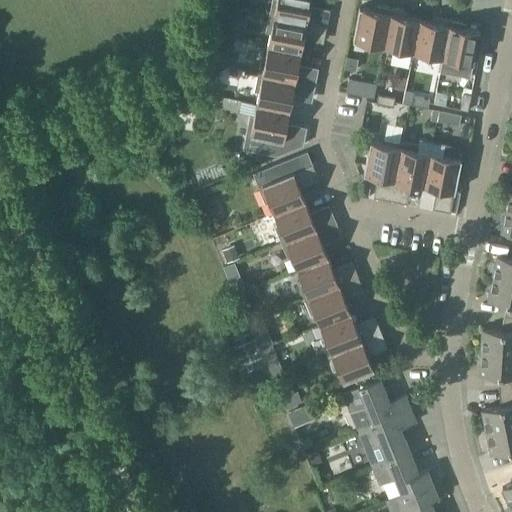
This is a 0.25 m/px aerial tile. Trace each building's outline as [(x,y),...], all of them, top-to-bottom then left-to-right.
[(271,0),(269,14),(327,25),(329,12),(309,8),(310,0),(271,0)] [(383,49),(391,8),(378,5),(377,10),(359,6),(353,38),(366,41),(365,46),(383,49)] [(391,8),(383,49),(400,53),(401,48),(413,50),(419,18),(403,15),(404,10),(391,8)] [(268,44),(300,50),(304,34),(324,38),(327,25),(269,14),(266,31),(270,32),(268,44)] [(419,18),(413,50),(425,53),(424,57),(442,61),(450,19),(437,17),(436,21),(419,18)] [(463,22),(450,19),(442,61),(440,71),(470,77),(480,30),(462,26),(463,22)] [(258,73),(315,84),(318,71),(297,67),(300,50),(268,44),(266,56),(261,55),(258,73)] [(257,103),(289,109),(292,92),(313,97),(315,84),(258,73),(254,90),(259,91),(257,103)] [(346,91),(373,96),(376,83),(349,77),(346,91)] [(207,79),(190,88),(205,91),(207,79)] [(468,110),(472,94),(463,92),(460,108),(468,110)] [(378,94),(378,97),(377,102),(393,105),(395,97),(378,94)] [(289,109),(257,103),(254,115),(249,114),(243,148),(277,155),(303,144),(306,130),(285,126),(289,109)] [(439,109),(432,108),(430,118),(437,119),(439,109)] [(424,184),(433,140),(420,137),(419,145),(402,141),(390,199),(403,201),(407,181),(424,184)] [(390,199),(402,141),(384,138),(383,143),(370,140),(364,172),(382,176),(378,196),(390,199)] [(454,144),(433,140),(424,184),(440,187),(436,208),(451,211),(462,153),(459,153),(458,148),(457,146),(454,144)] [(307,150),(253,172),(266,202),(269,200),(274,212),(304,199),(298,183),(318,176),(307,150)] [(304,199),(274,212),(279,223),(274,225),(281,241),(336,220),(330,207),(311,215),(308,209),(304,199)] [(511,209),(506,209),(501,231),(511,233),(511,209)] [(336,220),(281,241),(288,258),(292,256),(297,268),(328,255),(321,239),(341,231),(336,220)] [(234,244),(222,249),(226,262),(239,257),(234,244)] [(492,276),(511,280),(511,256),(497,254),(492,276)] [(328,255),(297,268),(302,279),(297,281),(304,298),(358,275),(354,263),(334,271),(328,255)] [(358,275),(304,298),(311,314),(315,312),(320,324),(350,311),(344,295),(363,288),(358,275)] [(245,287),(241,276),(229,281),(234,292),(245,287)] [(511,280),(492,276),(488,298),(506,302),(504,314),(511,315),(511,280)] [(350,311),(320,324),(324,335),(320,337),(327,353),(381,331),(376,319),(357,327),(350,311)] [(482,327),(481,351),(511,352),(511,315),(504,314),(501,329),(482,327)] [(381,331),(327,353),(333,370),(338,368),(343,380),(374,368),(367,351),(386,343),(381,331)] [(511,352),(481,351),(479,373),(498,374),(499,390),(511,389),(511,352)] [(279,357),(267,362),(273,376),(285,371),(279,357)] [(380,376),(342,391),(350,411),(357,427),(372,421),(373,422),(410,406),(405,393),(390,399),(380,376)] [(291,382),(278,386),(287,408),(303,401),(298,390),(294,391),(291,382)] [(511,389),(499,390),(500,404),(482,408),(486,430),(511,424),(511,389)] [(308,402),(288,410),(295,425),(314,417),(308,402)] [(416,420),(410,406),(373,422),(372,421),(357,427),(372,463),(387,457),(388,458),(410,449),(401,426),(416,420)] [(511,424),(486,430),(491,453),(509,449),(511,456),(511,424)] [(309,436),(302,440),(305,448),(313,445),(309,436)] [(317,448),(308,452),(312,463),(322,459),(317,448)] [(395,477),(402,492),(402,493),(440,478),(434,464),(419,471),(410,449),(388,458),(387,457),(372,463),(380,483),(395,477)] [(435,511),(430,498),(445,492),(440,478),(402,493),(402,492),(386,499),(391,511),(435,511)] [(511,506),(511,481),(502,486),(511,506)]
